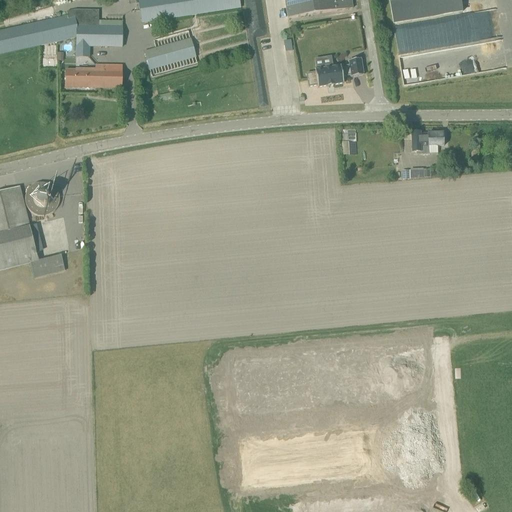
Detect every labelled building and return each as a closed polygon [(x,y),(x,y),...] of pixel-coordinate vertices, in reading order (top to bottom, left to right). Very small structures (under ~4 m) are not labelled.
[(240,9),(238,0),(138,0),(142,23),(240,9)] [(284,0),(286,9),(287,19),(352,9),(351,0),(284,0)] [(389,0),(393,24),(462,12),(460,0),(389,0)] [(63,17),(45,21),(0,30),(0,55),(56,42),(66,40),(75,38),(75,57),(90,58),(90,47),(122,47),(122,27),(98,26),(98,21),(98,11),(74,11),(66,12),(67,16),(63,17)] [(191,40),(154,50),(144,53),(149,70),(195,57),(191,40)] [(315,73),(306,74),(308,87),(317,86),(318,88),(327,86),(328,87),(334,86),(333,85),(343,84),(342,77),(351,76),(351,78),(363,76),(361,59),(349,61),(349,66),(341,67),(340,67),(332,68),(332,66),(323,67),(323,69),(315,71),(315,73)] [(76,73),(66,73),(66,88),(121,89),(122,67),(102,67),(102,71),(76,71),(76,73)] [(344,143),(345,154),(356,154),(355,132),(348,132),(348,136),(350,136),(351,142),(344,143)] [(412,153),(416,153),(416,155),(429,155),(429,147),(444,147),(443,134),(421,134),(421,133),(412,133),(412,153)] [(26,208),(27,209),(28,211),(29,212),(30,213),(32,214),(33,215),(35,216),(36,216),(38,217),(39,217),(41,217),(43,217),(44,217),(46,217),(48,216),(49,216),(51,215),(52,214),(54,213),(55,212),(56,211),(57,209),(58,208),(58,206),(59,205),(59,203),(60,202),(60,200),(60,198),(60,196),(59,195),(59,193),(58,191),(57,190),(56,189),(55,187),(54,186),(52,185),(47,191),(46,191),(44,190),(43,190),(42,190),(39,190),(37,182),(36,183),(35,183),(33,184),(32,185),(30,186),(29,187),(28,188),(27,190),(26,191),(26,193),(25,194),(25,196),(24,198),(24,199),(24,200),(24,201),(25,203),(25,205),(25,206),(26,208)] [(0,271),(30,264),(34,279),(65,271),(61,256),(38,262),(19,187),(0,192),(0,271)] [(434,337),(347,344),(355,349),(359,349),(371,357),(372,364),(380,363),(384,366),(385,374),(378,384),(387,390),(388,404),(392,403),(394,405),(404,404),(405,408),(411,408),(410,391),(419,390),(420,401),(414,401),(422,407),(439,405),(434,337)] [(306,350),(229,355),(230,377),(220,377),(222,406),(232,406),(233,417),(237,417),(237,424),(254,423),(254,416),(267,415),(266,406),(276,405),(275,394),(290,393),(290,384),(304,383),(303,374),(312,373),(312,367),(308,368),(306,350)] [(439,418),(237,437),(228,479),(241,482),(242,493),(321,485),(321,482),(313,480),(315,478),(307,479),(305,476),(314,475),(322,467),(323,469),(325,463),(302,458),(313,457),(315,448),(330,447),(326,442),(339,435),(342,438),(343,431),(364,436),(378,428),(382,432),(385,429),(398,443),(399,438),(415,429),(425,448),(441,446),(439,418)]
